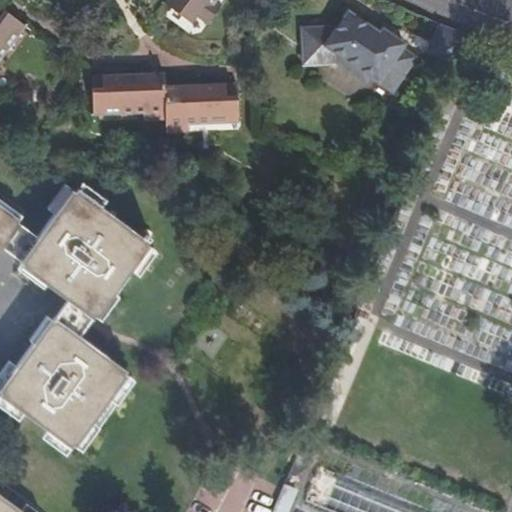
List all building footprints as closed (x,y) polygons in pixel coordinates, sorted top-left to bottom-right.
[(173,0),(194,15),(200,9),(212,18),(224,0),(173,0)] [(0,71),(4,66),(0,63),(0,47),(23,16),(7,4),(0,13),(0,12),(0,71)] [(409,52),(418,37),(390,22),(381,31),(355,16),(344,14),(339,21),(341,29),(301,29),(302,68),(345,72),(377,90),(397,90),(418,59),(409,52)] [(0,59),(28,20),(23,16),(0,47),(0,59)] [(95,81),(95,101),(146,100),(147,106),(147,114),(170,113),(170,126),(193,126),(193,119),(192,112),(242,110),(242,90),(231,90),(230,78),(168,80),(168,67),(105,70),(105,81),(95,81)] [(95,70),(95,81),(105,81),(105,70),(95,70)] [(241,78),(230,78),(231,90),(242,90),(241,78)] [(243,118),(242,110),(192,112),(193,119),(243,118)] [(81,182),(76,189),(98,205),(103,198),(81,182)] [(0,247),(0,248),(16,260),(14,262),(19,266),(41,282),(64,298),(52,315),(48,312),(45,316),(30,337),(10,365),(0,378),(0,397),(19,411),(44,430),(67,447),(70,449),(73,445),(124,373),(126,370),(80,335),(76,332),(88,316),(91,319),(94,315),(110,294),(128,268),(145,246),(148,242),(98,205),(76,189),(71,185),(34,235),(18,223),(20,220),(16,217),(0,204),(0,247)] [(0,194),(0,204),(16,217),(21,210),(0,194)] [(151,250),(145,246),(128,268),(134,273),(151,250)] [(36,289),(41,282),(19,266),(14,273),(36,289)] [(116,298),(110,294),(94,315),(101,320),(116,298)] [(23,332),(30,337),(45,316),(37,311),(23,332)] [(80,335),(91,319),(88,316),(76,332),(80,335)] [(0,363),(0,378),(10,365),(3,360),(0,363)] [(131,378),(124,373),(73,445),(80,449),(131,378)] [(0,408),(14,418),(19,411),(0,397),(0,408)] [(61,453),(67,447),(44,430),(39,437),(61,453)] [(433,511),(319,466),(305,500),(335,511),(433,511)] [(283,487),(279,497),(292,503),(296,492),(283,487)] [(0,511),(19,511),(0,497),(0,511)] [(279,497),(274,507),(285,511),(287,511),(292,503),(279,497)]
